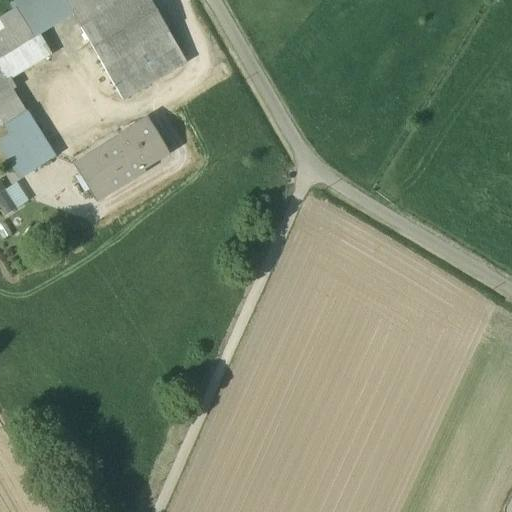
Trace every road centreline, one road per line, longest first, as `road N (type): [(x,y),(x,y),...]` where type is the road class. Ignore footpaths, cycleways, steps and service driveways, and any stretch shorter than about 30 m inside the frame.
road 1 (unclassified): [(155,511),(309,170)]
road 2 (residential): [(511,290),(309,170)]
road 3 (residential): [(309,170),(215,0)]
